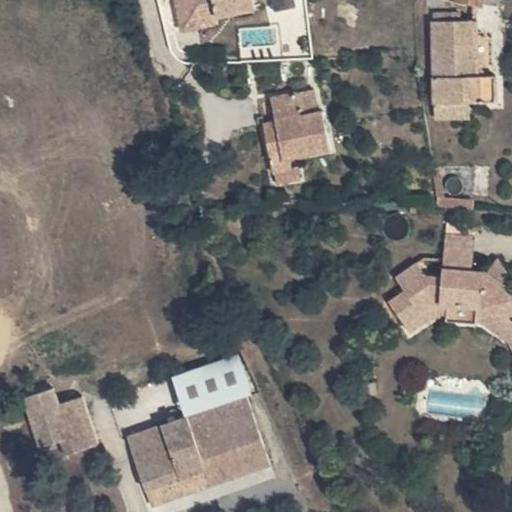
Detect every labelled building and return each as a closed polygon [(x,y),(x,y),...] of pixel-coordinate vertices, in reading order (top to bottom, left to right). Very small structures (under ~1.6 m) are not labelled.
[(161,0),(169,33),(204,25),(203,20),(239,12),(236,0),(161,0)] [(452,34),(472,35),(467,12),(420,24),(435,88),(449,88),(452,34)] [(243,47),(275,44),(273,24),(241,27),(243,47)] [(480,69),(472,35),(452,34),(449,88),(435,88),(439,106),(474,98),(503,91),(499,65),(480,69)] [(305,98),(285,101),(289,124),(308,121),(305,98)] [(478,115),(474,98),(439,106),(444,123),(478,115)] [(285,101),(257,105),(260,129),(262,141),(249,143),(254,180),(256,180),(258,191),(281,189),(279,176),(273,177),(272,165),(314,160),(308,121),(289,124),(285,101)] [(260,129),(248,131),(249,143),(262,141),(260,129)] [(458,241),(430,239),(426,264),(439,265),(440,276),(455,277),(458,241)] [(496,273),(478,264),(470,278),(455,277),(440,276),(439,265),(426,264),(411,264),(381,283),(390,298),(373,309),(389,333),(417,315),(424,313),(463,314),(471,314),(492,326),(495,322),(508,299),(488,287),(496,273)] [(463,314),(424,313),(417,315),(389,333),(395,342),(411,331),(413,335),(424,330),(471,334),(500,351),(506,361),(511,356),(511,332),(511,331),(495,322),(492,326),(471,314),(463,314)] [(49,449),(31,398),(5,407),(23,455),(49,449)] [(251,479),(225,409),(109,449),(128,503),(179,486),(186,501),(251,479)] [(154,511),(186,501),(179,486),(128,503),(130,511),(154,511)]
